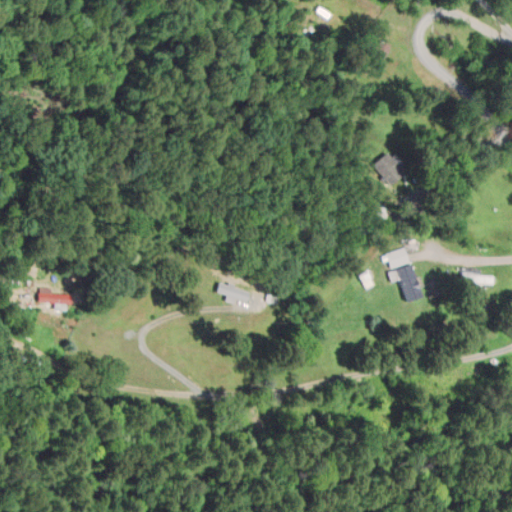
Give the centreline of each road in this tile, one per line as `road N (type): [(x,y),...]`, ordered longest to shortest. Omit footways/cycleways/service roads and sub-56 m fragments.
road 1 (residential): [(133,338),(208,395),(511,345),(482,117),(423,47),(425,20),(436,13),(507,32)]
road 2 (residential): [(0,337),(77,378),(142,378),(208,395)]
